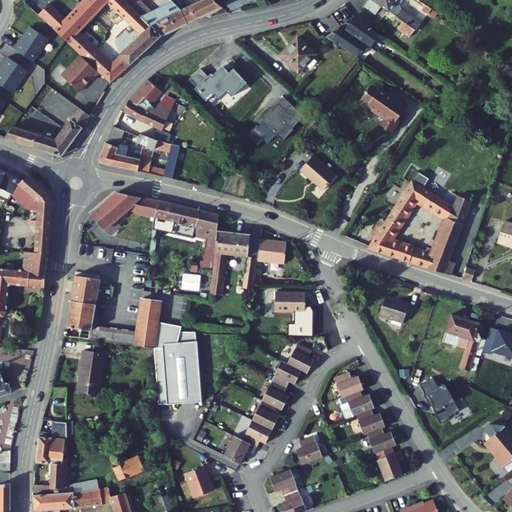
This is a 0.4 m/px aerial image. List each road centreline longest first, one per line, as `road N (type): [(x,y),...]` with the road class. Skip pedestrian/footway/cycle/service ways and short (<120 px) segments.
road 1 (tertiary): [(75,181),(22,466),(23,511)]
road 2 (tertiary): [(319,0),(191,38),(152,61),(104,115),(75,181)]
road 3 (tertiary): [(335,246),(237,208),(116,180),(75,181)]
road 4 (residential): [(364,342),(322,368),(273,464),(250,473),(264,511)]
road 5 (tertiary): [(511,306),(335,246)]
road 6 (residential): [(438,469),(364,342)]
road 7 (residential): [(325,511),(438,469)]
